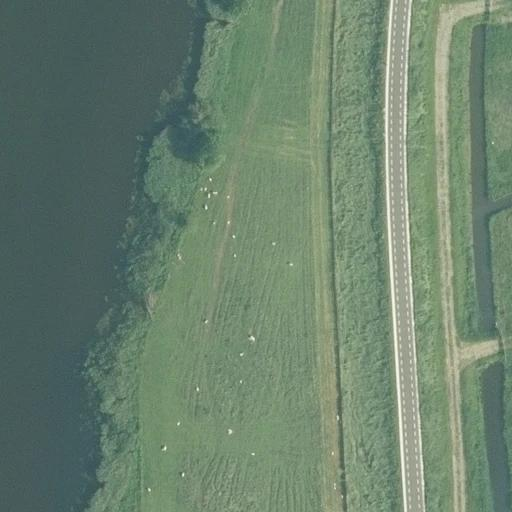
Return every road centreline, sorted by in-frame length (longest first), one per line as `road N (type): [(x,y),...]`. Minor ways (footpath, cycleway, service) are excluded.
road 1 (unclassified): [(414,511),(397,175),(402,0)]
road 2 (track): [(466,13),(448,35),(457,511)]
